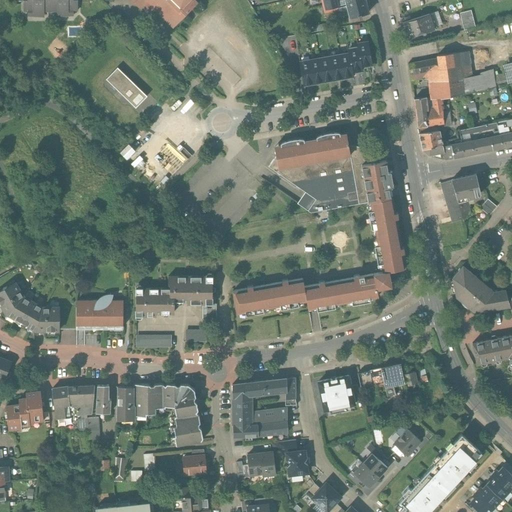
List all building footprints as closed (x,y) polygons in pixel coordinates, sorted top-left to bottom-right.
[(27,0),(23,0),(23,11),(28,11),(28,15),(44,15),(44,11),(57,11),(57,15),(73,15),(73,11),(77,11),(77,0),(73,0),(27,0)] [(135,0),(142,6),(144,3),(151,11),(154,8),(174,27),(197,4),(192,0),(135,0)] [(324,0),(327,9),(338,7),(336,0),(324,0)] [(345,0),(347,4),(344,4),(346,11),(348,10),(350,17),(368,13),(365,0),(345,0)] [(438,11),(402,23),(404,28),(405,28),(408,38),(434,29),(433,27),(441,24),(438,14),(438,11)] [(471,11),(460,13),(464,31),(475,28),(471,11)] [(368,42),(357,43),(358,47),(348,49),(348,53),(329,57),(333,80),(354,76),(353,72),(363,71),(362,67),(372,65),(370,56),(371,56),(371,55),(370,55),(368,42)] [(437,58),(408,64),(410,75),(417,73),(429,71),(428,69),(439,68),(460,65),(471,64),(469,51),(437,55),(437,58)] [(329,57),(299,62),(302,75),(301,75),(301,76),(302,76),(304,85),(333,80),(329,57)] [(511,61),(502,64),(507,84),(511,83),(511,61)] [(460,65),(439,68),(442,88),(431,89),(433,99),(441,98),(442,98),(463,93),(460,65)] [(121,68),(110,80),(139,109),(151,97),(121,68)] [(439,68),(428,69),(429,71),(430,78),(431,89),(442,88),(439,68)] [(429,71),(417,73),(418,80),(430,78),(429,71)] [(497,95),(495,87),(489,88),(490,96),(497,95)] [(434,109),(428,110),(426,97),(414,99),(417,127),(443,123),(442,111),(442,108),(434,109)] [(441,98),(433,99),(434,109),(442,108),(442,106),(441,98)] [(476,112),(474,102),(467,103),(469,113),(476,112)] [(447,111),(442,111),(443,123),(443,126),(454,124),(454,110),(447,111)] [(438,126),(418,128),(422,150),(423,150),(442,144),(441,143),(438,126)] [(508,130),(504,131),(504,134),(499,135),(502,148),(511,146),(509,133),(508,130)] [(334,133),(327,133),(321,135),(316,137),(317,139),(304,141),(303,139),(298,139),(292,140),(286,141),(281,143),(281,146),(274,147),(275,155),(268,166),(305,192),(297,203),(310,212),(370,201),(392,197),(390,186),(392,185),(390,172),(388,172),(386,160),(372,162),(369,155),(364,149),(357,146),(349,146),(347,134),(339,135),(339,133),(334,132),(334,133)] [(499,135),(489,137),(492,150),(502,148),(499,135)] [(489,137),(480,139),(483,152),(492,150),(489,137)] [(480,139),(470,141),(473,154),(483,152),(480,139)] [(461,140),(454,141),(455,144),(446,146),(442,147),(443,155),(445,160),(464,156),(461,143),(461,140)] [(461,143),(464,156),(473,154),(470,141),(461,143)] [(174,144),(147,170),(159,182),(186,156),(174,144)] [(442,144),(423,150),(428,154),(429,155),(440,153),(440,155),(443,155),(442,147),(442,144)] [(466,176),(461,178),(451,180),(456,197),(466,195),(466,198),(478,196),(480,193),(476,174),(466,176)] [(451,180),(440,183),(452,223),(463,221),(456,197),(451,180)] [(466,195),(456,197),(463,221),(470,212),(466,198),(466,195)] [(392,197),(370,201),(372,210),(368,210),(371,229),(375,228),(378,245),(374,245),(377,264),(381,263),(383,271),(389,270),(405,268),(402,253),(404,253),(403,247),(401,247),(396,218),(398,218),(396,212),(395,212),(392,197)] [(313,251),(228,266),(232,290),(247,288),(247,287),(253,286),(253,287),(282,282),(282,280),(288,279),(288,281),(303,278),(304,286),(318,283),(318,282),(313,251)] [(493,291),(462,265),(452,278),(452,280),(449,281),(452,293),(455,292),(455,296),(474,312),(509,306),(505,289),(493,291)] [(383,271),(374,273),(377,288),(391,285),(389,270),(383,271)] [(359,275),(353,276),(353,277),(324,282),(324,281),(318,282),(318,283),(304,286),(303,278),(288,281),(288,279),(282,280),(282,282),(253,287),(253,286),(247,287),(247,288),(232,290),(236,313),(245,312),(246,315),(264,312),(263,308),(280,305),(280,309),(299,306),(298,302),(306,301),(308,309),(316,307),(317,311),(335,307),(335,304),(351,301),(352,304),(370,301),(369,298),(378,296),(377,288),(374,273),(359,276),(359,275)] [(212,276),(168,275),(168,283),(170,284),(170,285),(170,287),(136,287),(136,315),(156,315),(156,313),(174,313),(174,301),(187,301),(187,303),(203,304),(212,304),(212,303),(212,292),(213,292),(213,287),(212,287),(212,276)] [(15,282),(8,286),(8,285),(1,289),(2,290),(0,290),(0,303),(2,307),(3,306),(5,310),(4,310),(6,313),(15,319),(14,319),(15,321),(16,322),(17,324),(19,325),(33,302),(23,296),(15,282)] [(103,296),(101,297),(99,299),(97,300),(76,300),(76,308),(76,327),(123,328),(123,301),(110,300),(111,297),(112,295),(109,295),(105,295),(103,296)] [(42,307),(33,302),(19,325),(22,326),(25,327),(27,327),(27,326),(36,331),(39,331),(39,330),(44,330),(44,331),(58,331),(58,330),(58,323),(59,323),(59,315),(58,315),(59,308),(58,307),(42,307)] [(212,304),(203,304),(202,319),(216,319),(216,303),(212,303),(212,304)] [(76,308),(59,308),(58,315),(59,315),(59,323),(58,323),(58,330),(76,330),(76,327),(76,308)] [(206,330),(185,330),(185,342),(206,342),(206,330)] [(171,335),(136,335),(136,347),(171,347),(171,335)] [(511,335),(500,338),(504,359),(508,358),(511,375),(511,335)] [(500,338),(472,344),(476,365),(478,365),(504,359),(500,338)] [(10,363),(0,358),(0,376),(4,378),(7,371),(8,371),(8,369),(10,363)] [(504,359),(478,365),(482,384),(511,378),(511,375),(508,358),(504,359)] [(400,364),(369,370),(372,386),(384,383),(385,383),(385,386),(387,396),(395,394),(393,384),(392,382),(404,379),(403,374),(400,364)] [(424,369),(417,371),(420,382),(423,381),(423,384),(427,383),(424,369)] [(369,370),(357,372),(361,388),(372,386),(369,370)] [(420,398),(414,371),(403,374),(404,379),(405,385),(408,384),(412,400),(420,398)] [(318,384),(324,414),(356,408),(350,377),(318,384)] [(295,378),(285,379),(285,391),(285,399),(295,399),(295,378)] [(285,379),(275,380),(276,392),(285,391),(285,379)] [(274,380),(232,385),(232,398),(252,395),(276,392),(275,380),(274,380)] [(194,388),(189,385),(180,385),(176,389),(174,388),(175,387),(175,385),(167,385),(165,386),(163,384),(155,385),(150,389),(149,388),(149,387),(149,384),(139,384),(139,398),(135,398),(135,406),(136,416),(146,416),(146,414),(156,414),(156,408),(165,408),(165,406),(174,408),(176,416),(174,416),(176,426),(173,427),(175,435),(174,435),(176,446),(201,442),(202,438),(201,428),(200,427),(198,427),(198,425),(200,423),(198,415),(196,413),(198,411),(196,402),(195,401),(194,401),(193,399),(195,397),(194,388)] [(94,386),(68,387),(70,404),(70,405),(76,406),(77,415),(92,414),(94,386)] [(109,386),(97,386),(96,413),(109,413),(110,399),(108,399),(109,386)] [(68,387),(52,389),(56,419),(65,418),(63,405),(70,404),(68,387)] [(133,388),(117,387),(117,399),(122,399),(122,406),(132,406),(133,388)] [(19,404),(6,405),(9,429),(20,428),(19,425),(30,424),(30,422),(44,420),(43,413),(41,391),(26,393),(27,398),(18,399),(19,404)] [(252,395),(232,398),(233,422),(233,437),(287,433),(287,408),(279,408),(278,422),(252,425),(252,395)] [(122,406),(117,406),(116,420),(121,420),(121,427),(124,427),(124,425),(128,425),(128,420),(132,420),(132,406),(122,406)] [(98,417),(87,418),(88,427),(88,442),(99,441),(98,417)] [(87,419),(77,420),(78,427),(88,427),(87,419)] [(407,429),(394,444),(407,456),(417,445),(420,441),(407,429)] [(461,434),(453,443),(455,445),(449,451),(447,449),(440,457),(442,459),(436,465),(434,463),(427,470),(450,491),(455,486),(453,484),(457,480),(457,479),(467,468),(465,466),(471,460),(473,462),(475,460),(481,453),(475,447),(476,447),(461,434)] [(420,441),(417,445),(421,449),(429,440),(425,436),(420,441)] [(295,440),(284,441),(285,454),(287,453),(286,453),(297,452),(295,440)] [(383,456),(370,444),(366,448),(372,453),(379,460),(383,456)] [(297,452),(286,453),(287,453),(289,475),(307,473),(304,451),(297,452)] [(273,452),(260,453),(262,473),(263,476),(275,474),(273,452)] [(154,453),(143,454),(145,471),(155,470),(154,453)] [(260,453),(247,455),(248,465),(249,475),(262,473),(260,453)] [(379,460),(372,453),(363,463),(378,477),(387,467),(379,460)] [(204,455),(183,457),(185,474),(206,472),(204,455)] [(378,477),(363,463),(354,473),(369,486),(378,477)] [(511,475),(502,467),(498,472),(496,470),(488,478),(490,480),(486,485),(501,498),(511,486),(511,475)] [(427,470),(420,478),(422,480),(417,486),(415,484),(410,489),(408,487),(402,494),(404,496),(399,501),(403,505),(398,511),(430,511),(432,511),(429,509),(442,495),(445,497),(450,491),(427,470)] [(142,481),(142,471),(131,471),(131,481),(142,481)] [(325,511),(337,511),(341,508),(335,503),(340,497),(326,483),(320,489),(314,483),(305,494),(311,500),(313,498),(315,500),(326,511),(325,511)] [(501,498),(486,485),(482,489),(480,487),(472,496),(474,497),(470,502),(476,508),(480,511),(488,511),(496,504),(501,498)] [(206,495),(193,496),(192,487),(182,488),(183,497),(181,497),(182,511),(208,509),(206,495)] [(272,497),(254,499),(255,505),(267,504),(268,504),(273,504),(272,497)] [(117,506),(95,509),(95,511),(153,511),(152,502),(130,505),(130,502),(116,503),(117,506)]
